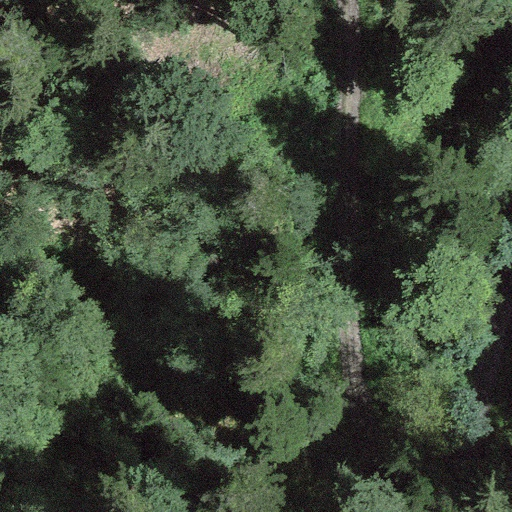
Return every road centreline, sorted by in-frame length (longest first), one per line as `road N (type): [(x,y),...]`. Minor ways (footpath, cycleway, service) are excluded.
road 1 (track): [(381,511),(360,435),(345,192),(350,0)]
road 2 (track): [(511,279),(482,420),(483,511)]
